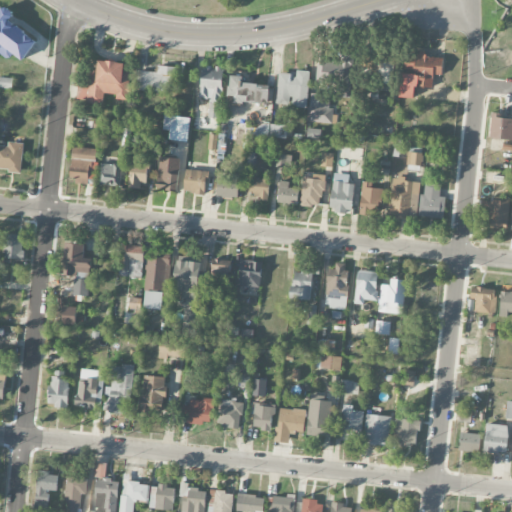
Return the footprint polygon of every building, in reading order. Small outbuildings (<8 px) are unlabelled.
[(37,41),(8,22),(14,14),(4,7),(0,12),(0,54),(9,60),(12,54),(23,61),(37,41)] [(443,56),(413,54),(412,75),(401,74),(399,98),(414,99),(415,87),(432,89),(433,75),(442,76),(443,56)] [(316,77),(349,83),(353,61),(320,55),(316,77)] [(124,63),(98,61),(98,70),(91,69),(89,89),(78,88),(77,103),(102,104),(103,94),(116,95),(116,100),(128,101),(130,75),(123,74),(124,63)] [(376,84),(389,85),(391,62),(379,61),(376,84)] [(157,73),(137,71),(136,91),(175,94),(176,67),(157,66),(157,73)] [(219,119),(224,69),(202,67),(200,98),(211,99),(209,118),(219,119)] [(309,72),(297,71),(297,75),(278,74),(276,105),(291,106),(291,108),(307,109),(309,72)] [(270,85),(242,84),(243,77),(230,76),(228,97),(235,97),(235,103),(269,105),(270,85)] [(0,88),(12,89),(13,79),(0,77),(0,88)] [(312,95),(308,121),(336,125),(338,113),(328,111),(330,97),(312,95)] [(511,139),(511,116),(489,116),(488,138),(511,139)] [(189,118),(170,117),(169,141),(188,142),(189,118)] [(286,139),(287,126),(257,125),(257,139),(286,139)] [(407,166),(422,167),(424,150),(403,148),(404,141),(395,140),(393,156),(401,157),(401,150),(408,151),(407,166)] [(24,144),(8,142),(8,147),(0,146),(0,170),(21,172),(24,144)] [(97,149),(72,148),(70,182),(88,183),(88,180),(96,180),(97,149)] [(333,154),(322,153),(321,167),(332,167),(333,154)] [(292,156),(277,155),(276,168),(291,169),(292,156)] [(178,191),(179,159),(159,158),(158,191),(178,191)] [(144,190),(147,165),(131,163),(128,188),(144,190)] [(99,185),(120,186),(121,165),(100,164),(99,185)] [(208,171),(185,170),(184,193),(207,195),(208,171)] [(329,210),(351,213),(355,185),(348,184),(349,176),(334,174),(329,210)] [(240,176),(218,175),(217,198),(239,198),(240,176)] [(249,195),(259,195),(259,201),(268,202),(270,179),(250,178),(249,195)] [(323,208),(324,180),(302,179),(301,207),(323,208)] [(420,182),(393,179),(390,217),(416,219),(420,182)] [(289,189),(290,183),(280,181),(277,204),(297,206),(299,190),(289,189)] [(380,216),(381,189),(372,189),(372,183),(362,182),(360,215),(380,216)] [(419,194),(419,218),(444,219),(445,198),(440,197),(440,184),(424,184),(424,194),(419,194)] [(482,199),(481,227),(509,228),(510,200),(482,199)] [(2,261),(23,262),(24,235),(3,234),(2,261)] [(84,259),(84,244),(64,244),(63,277),(90,278),(91,259),(84,259)] [(142,274),(145,248),(120,244),(115,276),(131,278),(132,272),(142,274)] [(161,311),(163,291),(167,292),(170,257),(148,255),(143,309),(161,311)] [(230,260),(211,259),(211,284),(230,285),(230,260)] [(184,284),(182,299),(197,301),(200,263),(177,261),(175,284),(184,284)] [(262,262),(240,261),(239,287),(260,288),(262,262)] [(348,264),(336,264),(335,270),(328,269),(326,309),(346,310),(348,264)] [(293,271),(291,300),(311,301),(312,272),(293,271)] [(364,300),(376,302),(380,273),(359,271),(354,304),(364,305),(364,300)] [(73,296),(88,296),(89,280),(73,280),(73,296)] [(380,304),(404,305),(405,280),(390,280),(390,286),(381,285),(380,304)] [(434,293),(438,293),(439,283),(418,282),(417,304),(433,305),(434,293)] [(470,298),(475,299),(474,312),(495,313),(496,288),(470,287),(470,298)] [(499,315),(508,316),(508,312),(511,312),(511,291),(500,292),(499,315)] [(316,307),(310,306),(307,325),(314,326),(316,307)] [(75,325),(76,308),(63,307),(63,325),(75,325)] [(375,335),(390,336),(390,323),(376,322),(375,335)] [(186,342),(160,339),(158,357),(184,360),(186,342)] [(428,340),(412,339),(410,359),(426,360),(428,340)] [(318,351),(334,351),(334,341),(318,340),(318,351)] [(340,371),(342,358),(315,355),(314,368),(340,371)] [(108,414),(130,415),(132,365),(121,365),(121,382),(111,381),(111,388),(105,387),(105,399),(109,399),(108,414)] [(111,381),(120,381),(120,367),(111,367),(111,381)] [(98,396),(100,371),(79,369),(76,407),(98,408),(99,397),(98,396)] [(68,407),(69,380),(64,380),(65,372),(50,371),(48,406),(68,407)] [(241,388),(249,388),(249,375),(241,375),(241,388)] [(166,378),(144,376),(143,398),(139,398),(138,416),(163,418),(166,378)] [(266,380),(253,380),(252,397),(265,397),(266,380)] [(359,383),(345,381),(344,394),(358,395),(359,383)] [(184,400),(183,424),(212,424),(213,401),(184,400)] [(243,402),(220,400),(217,427),(240,429),(243,402)] [(307,435),(329,436),(331,402),(309,401),(307,435)] [(253,429),(271,431),(274,406),(255,404),(253,429)] [(293,410),(278,409),(276,442),(289,443),(289,433),(304,434),(305,417),(293,416),(293,410)] [(360,442),(364,413),(341,409),(337,438),(360,442)] [(391,417),(366,415),(363,443),(388,446),(391,417)] [(419,423),(402,420),(398,443),(415,446),(419,423)] [(483,452),(507,453),(508,425),(484,424),(483,452)] [(459,451),(480,452),(480,433),(460,433),(459,451)] [(47,511),(49,491),(57,491),(58,474),(37,473),(34,511),(47,511)] [(62,511),(76,511),(78,494),(86,495),(87,478),(65,477),(62,511)] [(105,511),(116,511),(118,481),(96,480),(95,511),(105,511)] [(132,511),(133,502),(148,503),(150,482),(122,480),(119,511),(132,511)] [(174,487),(151,487),(150,510),(174,511),(174,487)] [(179,498),(183,498),(181,511),(204,511),(206,489),(180,487),(179,498)] [(231,511),(233,493),(210,491),(207,511),(231,511)] [(263,511),(264,497),(237,496),(236,511),(263,511)] [(267,504),(266,511),(293,511),(294,497),(273,496),(273,504),(267,504)] [(322,511),(323,502),(302,501),(301,511),(322,511)] [(351,511),(352,509),(344,508),(344,504),(331,503),(330,511),(351,511)]
